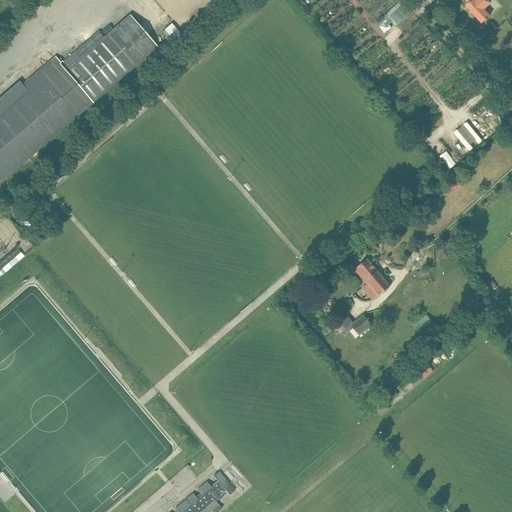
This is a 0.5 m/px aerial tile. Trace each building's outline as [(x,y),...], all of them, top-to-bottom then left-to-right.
[(465,0),(468,3),(466,5),(482,23),(490,15),(484,9),(491,2),(488,0),(465,0)] [(401,1),(377,23),(385,31),(396,22),(398,25),(412,13),(401,1)] [(0,182),(70,123),(157,46),(130,15),(104,37),(99,31),(75,52),(63,62),(60,58),(57,61),(54,57),(41,68),(38,71),(21,86),(18,82),(0,97),(0,182)] [(174,23),(160,33),(171,47),(184,37),(174,23)] [(7,271),(25,255),(22,251),(4,268),(7,271)] [(359,265),(355,269),(367,284),(363,287),(365,290),(369,287),(376,295),(378,296),(382,293),(390,286),(367,259),(359,265)] [(497,287),(492,280),(487,284),(492,291),(497,287)] [(354,329),(359,336),(372,325),(363,314),(353,322),(348,316),(338,324),(343,331),(341,332),(344,336),(354,329)] [(375,408),(381,415),(389,409),(383,401),(375,408)] [(201,495),(197,498),(193,493),(174,509),(176,511),(209,511),(211,511),(217,511),(222,508),(218,504),(214,500),(216,498),(218,500),(223,496),(221,494),(225,490),(229,494),(235,489),(225,479),(218,472),(213,476),(217,481),(211,486),(207,482),(197,490),(201,495)]
